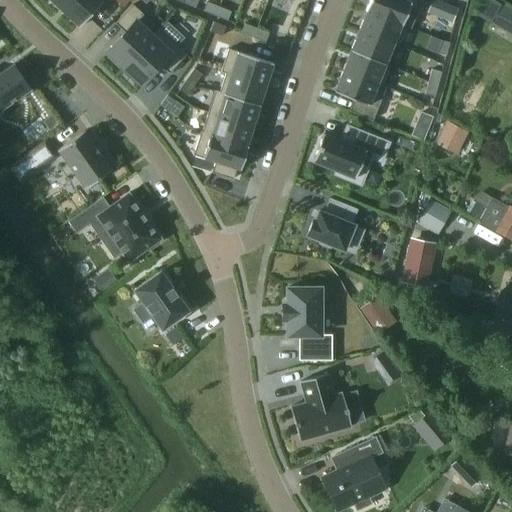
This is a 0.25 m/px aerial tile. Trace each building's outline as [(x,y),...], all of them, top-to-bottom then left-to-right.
[(49,0),(79,28),(102,3),(98,0),(49,0)] [(198,0),(184,0),(183,4),(195,9),(198,0)] [(366,12),(366,11),(400,25),(402,25),(405,26),(410,28),(419,7),(421,0),(369,0),(365,11),(366,12)] [(215,17),(219,7),(207,3),(203,12),(215,17)] [(124,69),(153,37),(152,37),(137,23),(143,15),(132,5),(115,24),(124,33),(106,53),(109,56),(107,58),(118,69),(120,66),(124,69)] [(511,36),(511,10),(501,5),(490,25),(511,36)] [(227,21),(231,12),(219,7),(215,17),(227,21)] [(400,25),(366,11),(366,12),(358,31),(392,45),(397,46),(405,26),(402,25),(400,25)] [(221,37),(225,27),(213,22),(209,32),(221,37)] [(253,38),(257,29),(245,24),(241,33),(253,38)] [(265,43),(269,34),(257,29),(253,38),(265,43)] [(169,74),(186,55),(158,30),(152,37),(153,37),(124,69),(141,85),(159,65),(169,74)] [(392,45),(358,31),(350,51),(384,65),(392,45)] [(449,43),(440,40),(436,53),(446,56),(449,43)] [(226,72),(266,85),(272,64),(228,50),(221,72),(225,74),(226,72)] [(384,65),(350,51),(342,71),(376,85),(380,86),(389,66),(384,65)] [(0,109),(1,110),(30,90),(13,66),(0,74),(0,109)] [(202,75),(194,69),(186,80),(195,85),(202,75)] [(428,82),(438,85),(441,72),(432,70),(428,82)] [(376,85),(342,71),(334,92),(353,100),(349,112),(372,121),(377,109),(386,88),(380,86),(376,85)] [(219,93),(259,106),(266,85),(226,72),(225,74),(219,92),(219,93)] [(195,85),(186,80),(179,90),(187,96),(195,85)] [(425,95),(434,98),(438,85),(428,82),(425,95)] [(208,112),(253,126),(259,106),(219,93),(219,92),(215,91),(208,112)] [(176,106),(166,98),(160,106),(170,114),(176,106)] [(246,146),(253,126),(208,112),(202,132),(202,133),(246,147),(246,146)] [(420,113),(416,124),(427,128),(431,117),(420,113)] [(446,121),(435,144),(456,155),(468,132),(446,121)] [(84,132),(58,151),(85,189),(111,170),(84,132)] [(240,170),(248,146),(246,146),(246,147),(202,133),(202,132),(201,132),(193,155),(215,162),(212,173),(233,180),(236,169),(240,170)] [(335,175),(351,181),(352,178),(354,178),(364,155),(381,162),(389,143),(360,132),(355,143),(342,138),(341,142),(323,135),(312,161),(336,171),(335,175)] [(55,157),(45,143),(27,156),(37,170),(55,157)] [(152,210),(168,198),(155,181),(139,192),(152,210)] [(161,240),(128,194),(127,195),(108,208),(102,199),(69,222),(77,232),(97,218),(112,238),(104,243),(114,258),(122,252),(128,261),(127,261),(129,263),(161,240)] [(313,220),(306,236),(317,240),(316,243),(327,248),(328,245),(343,251),(353,225),(351,224),(357,210),(329,198),(323,213),(318,211),(314,221),(313,220)] [(491,198),(478,222),(511,240),(511,207),(508,206),(508,207),(491,198)] [(450,212),(430,200),(416,223),(437,235),(450,212)] [(412,241),(403,282),(423,286),(432,245),(412,241)] [(115,281),(108,270),(93,280),(101,291),(115,281)] [(188,311),(160,272),(134,290),(162,330),(188,311)] [(511,280),(509,279),(499,318),(511,321),(511,280)] [(320,288),(286,288),(286,304),(282,304),(281,320),(286,320),(286,336),(298,336),(298,360),(331,360),(331,335),(320,335),(320,288)] [(361,307),(360,309),(378,334),(396,321),(378,296),(377,296),(361,307)] [(495,324),(475,318),(470,335),(490,341),(495,324)] [(383,352),(373,359),(381,371),(391,364),(383,352)] [(306,403),(290,408),(299,441),(351,427),(350,424),(364,421),(356,392),(342,395),(342,393),(334,396),(328,374),(300,382),(306,403)] [(428,412),(413,425),(426,440),(441,427),(428,412)] [(508,437),(504,452),(511,454),(511,421),(494,417),(491,433),(508,437)] [(332,458),(338,471),(323,478),(338,510),(354,503),(358,510),(372,503),(368,496),(385,488),(371,457),(382,452),(376,438),(332,458)] [(461,455),(451,465),(458,472),(468,462),(461,455)] [(466,511),(443,499),(436,511),(430,511),(422,508),(420,511),(466,511)]
